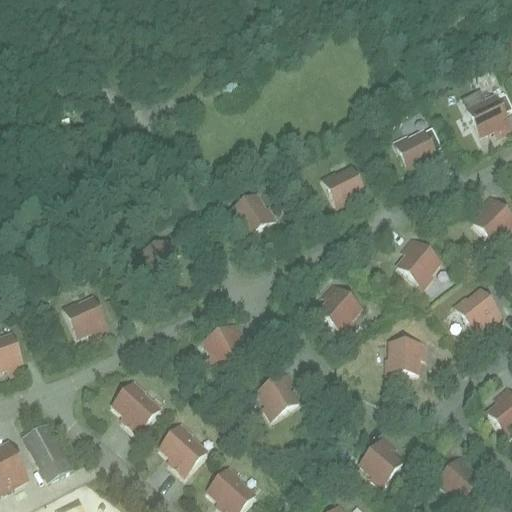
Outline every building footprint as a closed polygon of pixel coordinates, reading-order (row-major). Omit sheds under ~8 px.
[(510,134),(494,102),(479,109),(478,106),(465,112),(480,142),(481,141),(480,141),(486,138),(486,139),(490,137),(490,136),(493,134),(496,141),(510,134)] [(431,133),(422,137),(407,145),(406,142),(394,148),(409,178),(409,177),(409,176),(414,174),(415,175),(419,173),(418,172),(422,170),(425,176),(438,170),(429,150),(438,146),(431,133)] [(366,205),(350,173),(335,180),(334,177),(322,184),(337,214),(338,213),(337,212),(342,210),(343,211),(347,209),(346,208),(350,206),(353,212),(366,205)] [(264,215),(256,201),(225,220),(233,233),(239,229),(241,233),(240,233),(243,237),(243,236),(246,241),(246,242),(274,224),(267,213),(264,215)] [(511,230),(511,224),(489,202),(479,213),(484,218),(481,221),(480,220),(477,223),(478,224),(474,228),(473,227),(472,228),(492,247),(503,235),(505,237),(511,230)] [(173,244),(140,259),(147,274),(144,275),(150,288),(180,274),(180,273),(179,273),(176,268),(177,268),(175,264),(177,263),(175,259),(179,257),(173,244)] [(430,278),(439,268),(411,244),(402,256),(407,260),(404,264),(404,263),(401,266),(401,267),(398,271),(397,271),(417,289),(428,276),(430,278)] [(349,326),(360,314),(333,290),(323,301),(328,306),(325,309),(324,308),(321,311),(322,312),(319,316),(318,316),(317,317),(342,339),(351,329),(349,326)] [(490,333),(501,324),(479,295),(466,305),(464,303),(453,311),(474,338),(475,337),(474,337),(478,333),(479,334),(483,331),(482,330),(485,328),(490,333)] [(107,336),(92,303),(77,310),(76,307),(63,313),(77,343),(78,343),(78,342),(83,340),(87,339),(88,340),(92,338),(94,342),(107,336)] [(208,363),(215,375),(244,359),(244,358),(243,358),(240,354),(241,353),(239,349),(238,350),(236,346),(242,342),(235,329),(203,347),(211,361),(208,363)] [(23,374),(10,339),(0,343),(0,375),(3,375),(3,374),(7,372),(9,379),(23,374)] [(418,364),(425,364),(425,349),(388,349),(388,365),(385,365),(385,379),(418,379),(418,378),(417,378),(417,373),(419,373),(419,369),(417,368),(418,364)] [(295,392),(288,379),(257,398),(265,412),(262,414),(269,425),(298,408),(298,407),(297,408),(294,403),(295,402),(293,398),(292,399),(289,395),(295,392)] [(133,388),(112,411),(124,421),(120,425),(136,439),(159,414),(142,399),(144,397),(133,388)] [(488,417),(487,418),(508,443),(511,440),(511,401),(506,394),(494,403),(499,409),(496,411),(495,410),(491,413),(492,414),(488,417)] [(22,441),(41,476),(66,463),(47,428),(22,441)] [(180,430),(159,453),(171,463),(167,467),(183,482),(206,457),(189,442),(191,439),(180,430)] [(383,443),(359,471),(372,481),(370,484),(380,493),(402,467),(401,466),(400,467),(396,463),(397,463),(393,460),(393,461),(390,458),(394,452),(383,443)] [(0,498),(26,484),(7,449),(0,452),(0,498)] [(449,500),(447,502),(457,511),(479,486),(478,485),(478,486),(473,482),(474,481),(471,478),(470,479),(467,476),(471,471),(460,462),(436,489),(449,500)] [(216,511),(243,511),(254,501),(237,485),(239,483),(228,474),(207,497),(219,507),(215,511),(216,511)]
